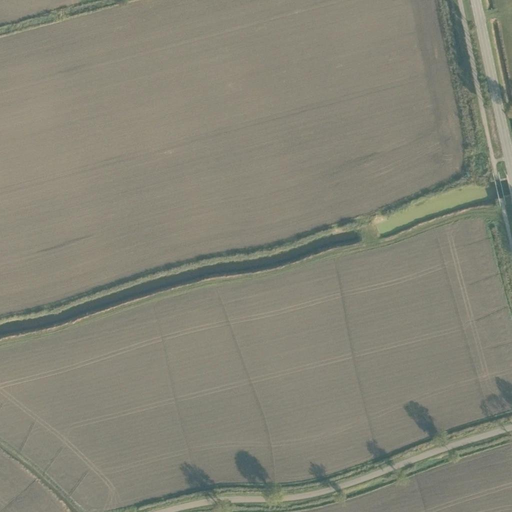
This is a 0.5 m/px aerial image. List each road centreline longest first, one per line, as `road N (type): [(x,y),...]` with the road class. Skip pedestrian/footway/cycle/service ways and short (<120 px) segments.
road 1 (unclassified): [(163,511),(308,495),(511,427)]
road 2 (secondary): [(511,172),(475,0)]
